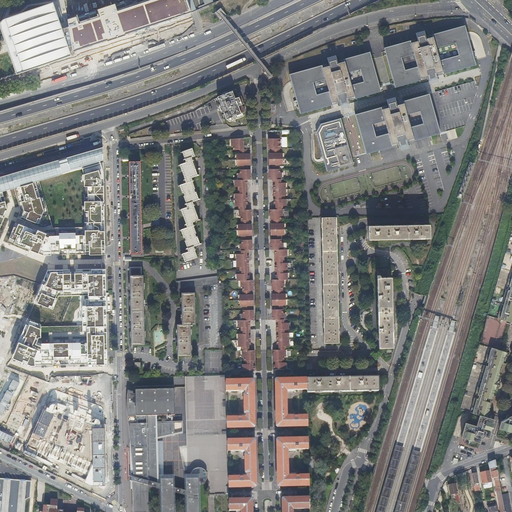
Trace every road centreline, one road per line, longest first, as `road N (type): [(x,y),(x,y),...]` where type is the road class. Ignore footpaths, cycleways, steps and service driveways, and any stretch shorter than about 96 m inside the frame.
road 1 (motorway): [(0,141),(163,91),(361,0)]
road 2 (residential): [(114,146),(120,511)]
road 3 (residential): [(266,492),(259,131)]
road 4 (motorway): [(310,0),(155,71),(0,119)]
road 5 (tertiary): [(280,0),(96,76)]
road 6 (tertiary): [(256,66),(342,29),(412,11)]
road 7 (tertiary): [(112,123),(256,66)]
road 8 (residential): [(114,146),(259,131)]
road 9 (residential): [(115,511),(0,455)]
